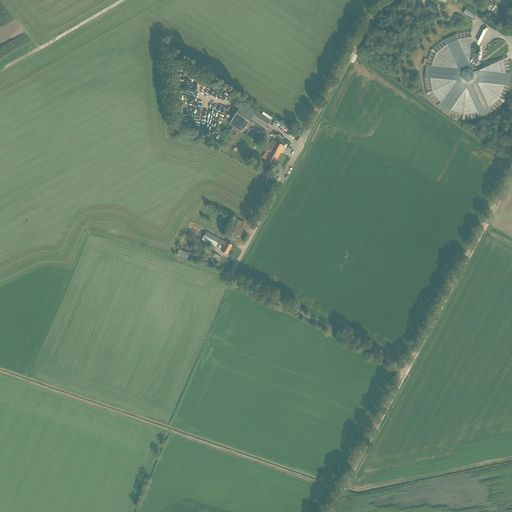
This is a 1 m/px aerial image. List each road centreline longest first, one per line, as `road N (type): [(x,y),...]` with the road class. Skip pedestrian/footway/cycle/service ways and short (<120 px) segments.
road 1 (unclassified): [(230,278),(368,22),(390,0)]
road 2 (track): [(405,370),(511,174)]
road 3 (track): [(405,370),(230,278)]
road 4 (track): [(329,511),(405,370)]
